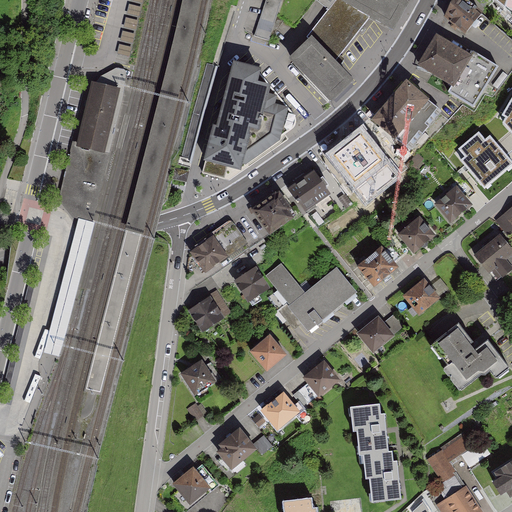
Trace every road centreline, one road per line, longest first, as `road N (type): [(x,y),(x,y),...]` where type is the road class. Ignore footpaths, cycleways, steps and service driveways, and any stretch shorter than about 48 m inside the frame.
road 1 (residential): [(450,241),(166,472),(146,476)]
road 2 (residential): [(146,476),(176,218)]
road 3 (tertiary): [(80,0),(29,221)]
road 4 (secondary): [(176,218),(0,259)]
road 5 (secondary): [(329,126),(232,195),(176,218)]
road 6 (secondary): [(428,0),(396,55),(329,126)]
road 7 (tertiary): [(29,221),(0,354)]
road 8 (residential): [(233,38),(274,56),(329,126)]
